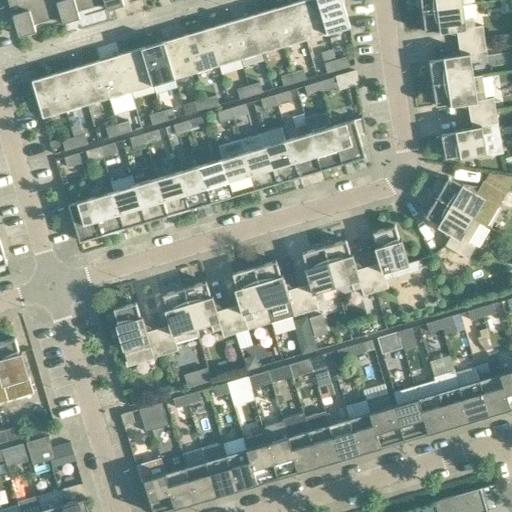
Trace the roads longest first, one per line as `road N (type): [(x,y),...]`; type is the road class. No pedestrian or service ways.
road 1 (residential): [(53,292),(389,188),(405,157),(383,0)]
road 2 (residential): [(286,509),(511,443)]
road 3 (residential): [(120,511),(53,292)]
road 4 (residential): [(53,292),(0,116)]
